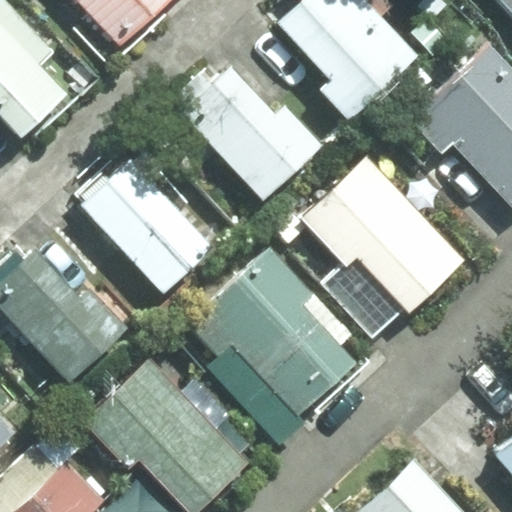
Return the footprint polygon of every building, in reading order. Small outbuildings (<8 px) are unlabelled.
[(186,0),(48,0),(111,69),(186,0)] [(411,68),(349,0),(305,0),(265,37),(347,126),(411,68)] [(511,67),(511,0),(471,0),(460,11),(511,67)] [(511,184),(511,107),(468,60),(404,118),(486,208),(511,184)] [(317,152),(235,63),(171,122),(253,211),(317,152)] [(0,157),(47,115),(0,64),(0,157)] [(214,244),(132,154),(68,213),(150,302),(214,244)] [(427,268),(345,179),(280,237),(362,327),(427,268)] [(106,333),(24,244),(0,266),(0,347),(41,392),(106,333)] [(325,368),(243,279),(179,338),(261,427),(325,368)] [(174,511),(225,466),(143,377),(79,435),(149,511),(174,511)] [(511,511),(511,426),(469,465),(511,511)] [(63,511),(23,468),(0,488),(0,511),(63,511)] [(420,511),(393,483),(361,511),(420,511)]
